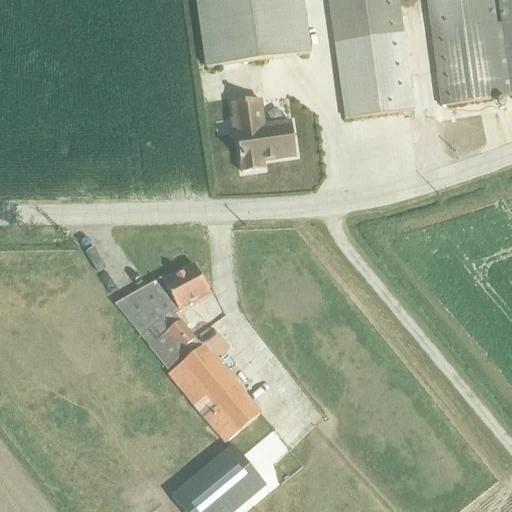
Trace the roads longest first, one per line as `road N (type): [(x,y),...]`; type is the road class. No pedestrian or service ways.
road 1 (tertiary): [(332,205),(0,214)]
road 2 (unclassified): [(332,205),(339,236),(511,447)]
road 3 (tertiary): [(511,163),(332,205)]
